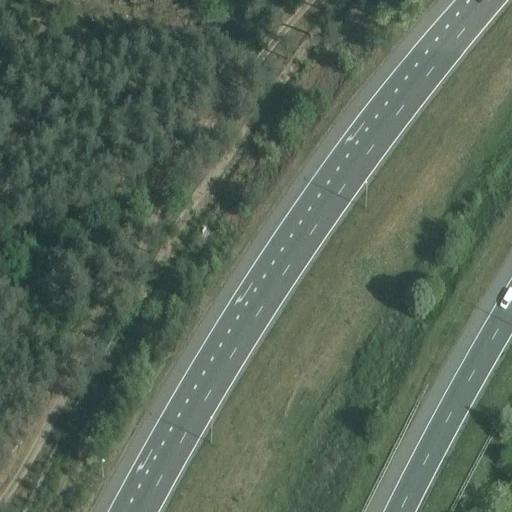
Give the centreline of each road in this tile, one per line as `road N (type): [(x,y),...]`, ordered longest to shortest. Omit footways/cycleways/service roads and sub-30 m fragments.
road 1 (motorway): [(490,0),(306,234),(142,511)]
road 2 (motorway): [(511,305),(400,511)]
